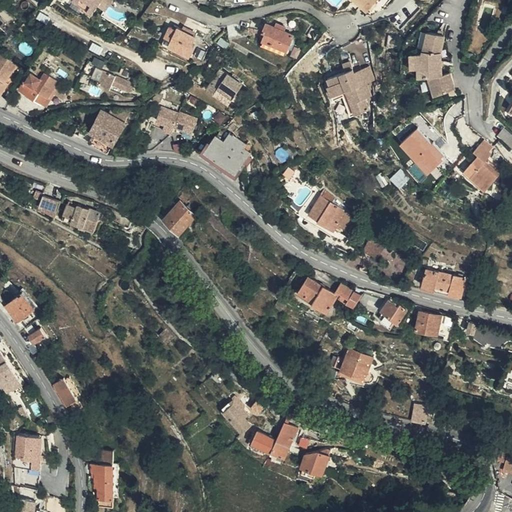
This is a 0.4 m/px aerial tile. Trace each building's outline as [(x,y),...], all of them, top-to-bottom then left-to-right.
[(101,0),(76,0),(87,7),(94,12),(98,5),(101,0)] [(101,0),(98,5),(106,10),(112,0),(101,0)] [(355,0),(367,11),(377,0),(355,0)] [(25,22),(19,28),(24,32),(31,25),(25,22)] [(294,33),(284,29),(276,26),(267,22),(263,31),(266,32),(263,39),(287,49),(294,33)] [(172,38),(170,43),(169,44),(190,54),(195,45),(192,43),(196,34),(194,34),(182,28),(174,24),(173,27),(170,25),(166,35),(172,38)] [(182,28),(194,34),(197,30),(184,24),(182,28)] [(422,51),(418,51),(419,67),(420,76),(429,76),(436,94),(449,91),(456,89),(450,72),(442,74),(441,51),(445,35),(428,31),(422,51)] [(225,46),(228,41),(221,36),(217,42),(225,46)] [(419,67),(418,51),(411,52),(411,67),(419,67)] [(1,52),(0,53),(0,95),(9,82),(7,80),(18,63),(1,52)] [(104,65),(107,61),(97,55),(94,59),(104,65)] [(369,65),(361,68),(362,72),(356,75),(354,71),(350,61),(344,64),(346,71),(330,78),(332,84),(329,85),(333,95),(342,92),(343,95),(347,104),(352,102),(356,113),(370,107),(366,96),(372,94),(367,82),(375,79),(369,65)] [(230,103),(243,83),(221,68),(207,88),(230,103)] [(105,69),(99,82),(111,88),(113,83),(130,90),(133,89),(135,83),(130,81),(105,69)] [(25,80),(11,101),(31,114),(40,100),(43,102),(47,95),(52,99),(55,93),(52,91),(56,86),(59,80),(45,72),(42,77),(32,71),(26,80),(25,80)] [(67,93),(56,86),(52,91),(55,93),(64,99),(67,93)] [(47,95),(43,102),(48,105),(52,99),(47,95)] [(351,115),(356,113),(352,102),(347,104),(351,115)] [(174,125),(179,111),(162,105),(156,120),(174,126),(174,125)] [(116,116),(124,120),(128,112),(119,110),(116,116)] [(180,110),(179,111),(174,125),(193,131),(198,117),(180,110)] [(122,123),(124,120),(116,116),(108,111),(107,114),(101,111),(91,130),(115,143),(125,125),(122,123)] [(226,116),(220,111),(215,117),(221,122),(226,116)] [(138,113),(135,112),(132,113),(130,116),(131,119),(134,121),(136,121),(139,120),(140,117),(138,113)] [(174,126),(156,120),(155,126),(172,132),(172,131),(174,126)] [(511,130),(506,124),(500,131),(511,142),(511,130)] [(193,131),(174,125),(174,126),(172,131),(191,137),(193,131)] [(433,141),(423,130),(419,126),(402,141),(430,171),(444,157),(443,156),(445,152),(434,140),(433,141)] [(427,127),(423,130),(433,141),(434,140),(437,137),(427,127)] [(236,172),(251,152),(244,148),(247,144),(232,133),(225,141),(217,135),(207,150),(236,172)] [(493,143),(486,137),(480,143),(490,151),(495,145),(494,144),(493,143)] [(492,153),(490,151),(480,143),(474,149),(479,153),(474,159),(480,165),(472,175),(487,188),(501,171),(487,159),(492,153)] [(480,165),(474,159),(466,169),(472,175),(480,165)] [(400,186),(411,177),(402,167),(392,175),(400,186)] [(321,215),(337,225),(339,223),(350,231),(358,218),(352,215),(354,213),(325,191),(323,195),(322,194),(309,211),(319,218),(321,215)] [(39,205),(57,214),(62,199),(44,193),(39,205)] [(195,215),(181,202),(166,218),(180,231),(195,215)] [(69,214),(68,219),(81,223),(87,226),(96,229),(102,212),(80,203),(78,206),(69,203),(65,213),(69,214)] [(335,229),(337,225),(321,215),(319,218),(335,229)] [(387,244),(377,232),(364,248),(377,258),(387,244)] [(419,247),(411,242),(409,246),(416,251),(419,247)] [(298,265),(295,270),(307,279),(310,274),(311,273),(298,265)] [(465,287),(475,289),(477,284),(467,279),(467,277),(428,268),(423,285),(436,288),(437,284),(451,287),(450,291),(463,294),(465,287)] [(340,293),(310,274),(307,279),(300,289),(314,298),(313,299),(329,309),(340,293)] [(347,300),(354,289),(343,281),(337,289),(342,293),(340,297),(346,301),(347,300)] [(363,294),(354,289),(347,300),(355,305),(363,294)] [(0,296),(0,308),(11,322),(19,333),(26,328),(19,320),(36,306),(24,291),(7,305),(0,296)] [(382,308),(384,310),(397,319),(399,321),(408,309),(401,302),(398,305),(390,298),(382,308)] [(418,326),(439,330),(442,314),(421,309),(418,326)] [(397,319),(384,310),(380,314),(383,317),(381,319),(391,327),(397,319)] [(108,323),(114,318),(110,313),(104,318),(108,323)] [(121,325),(114,318),(108,323),(115,331),(121,325)] [(476,331),(478,322),(471,320),(468,329),(476,331)] [(46,335),(40,328),(29,336),(34,343),(46,335)] [(175,336),(167,328),(161,334),(168,342),(175,336)] [(8,353),(1,343),(0,343),(0,378),(8,391),(21,382),(3,356),(8,353)] [(366,376),(374,356),(350,346),(346,357),(339,355),(335,364),(342,367),(366,376)] [(366,376),(342,367),(341,371),(364,381),(366,376)] [(77,400),(76,397),(65,380),(64,378),(53,385),(67,406),(71,403),(77,400)] [(65,380),(76,397),(80,395),(70,378),(65,380)] [(266,404),(258,398),(251,406),(259,413),(266,404)] [(234,402),(246,416),(249,413),(237,399),(234,402)] [(243,431),(252,423),(246,416),(234,402),(225,410),(243,431)] [(415,402),(412,419),(426,422),(429,405),(415,402)] [(277,438),(292,444),(299,427),(289,423),(290,419),(287,417),(277,438)] [(267,448),(272,450),(277,438),(259,429),(253,441),(254,442),(267,448)] [(40,435),(19,434),(16,467),(37,468),(38,461),(41,461),(42,448),(39,448),(40,435)] [(285,454),(287,455),(292,444),(277,438),(272,450),(276,452),(284,456),(285,454)] [(417,452),(419,443),(406,439),(403,448),(417,452)] [(267,448),(254,442),(253,444),(266,450),(267,448)] [(305,465),(317,470),(324,472),(331,454),(329,453),(331,448),(326,447),(308,451),(303,465),(305,465)] [(99,463),(113,463),(114,451),(99,450),(99,463)] [(269,456),(266,462),(272,464),(275,459),(284,462),(287,455),(285,454),(284,456),(276,452),(273,458),(269,456)] [(511,472),(511,457),(507,456),(499,454),(497,460),(505,462),(503,469),(511,472)] [(119,481),(119,479),(119,463),(113,463),(99,463),(91,463),(92,472),(95,472),(98,472),(98,486),(98,497),(114,498),(114,481),(119,481)] [(461,476),(463,468),(447,464),(445,473),(461,476)] [(305,465),(304,468),(303,472),(315,476),(317,470),(305,465)] [(37,468),(16,467),(16,468),(16,476),(17,484),(18,488),(38,490),(39,480),(40,469),(37,468)] [(37,511),(35,511),(37,501),(20,499),(17,511),(37,511)]
